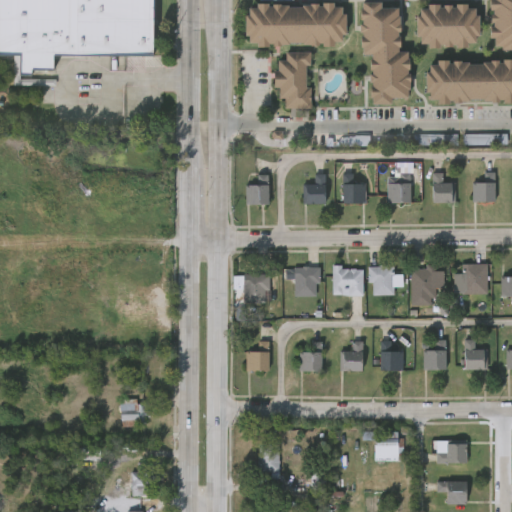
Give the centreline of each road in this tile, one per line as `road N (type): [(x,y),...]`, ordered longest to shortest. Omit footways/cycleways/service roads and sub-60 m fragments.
road 1 (secondary): [(215,511),(216,0)]
road 2 (secondary): [(187,0),(186,511)]
road 3 (residential): [(511,241),(188,245)]
road 4 (residential): [(511,155),(286,160),(276,244)]
road 5 (residential): [(215,413),(511,412)]
road 6 (residential): [(310,128),(511,127)]
